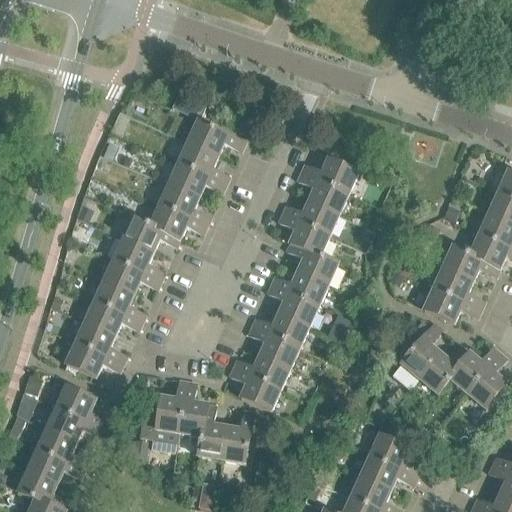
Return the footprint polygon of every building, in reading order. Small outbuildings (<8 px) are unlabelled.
[(178,97),(172,110),(200,122),(205,110),(178,97)] [(133,113),(130,119),(145,126),(148,120),(133,113)] [(111,135),(122,140),(126,130),(115,125),(111,135)] [(188,147),(218,161),(224,148),(241,156),(245,146),(198,125),(188,147)] [(112,163),(118,150),(108,145),(102,159),(112,163)] [(212,173),(218,161),(188,147),(179,168),(226,189),(230,181),(212,173)] [(301,177),(348,198),(358,177),(328,163),(322,175),(305,167),(301,177)] [(179,168),(169,188),(199,202),(205,190),(222,198),(226,189),(179,168)] [(499,196),(511,202),(511,177),(508,175),(499,196)] [(314,193),(309,205),(339,219),(348,198),(301,177),(297,185),(314,193)] [(194,214),(199,202),(169,188),(160,209),(207,230),(211,222),(194,214)] [(511,202),(499,196),(489,218),(511,228),(511,202)] [(286,209),(282,218),(329,240),(339,219),(309,205),(303,218),(286,209)] [(93,214),(90,212),(83,209),(77,221),(88,226),(93,214)] [(203,239),(207,230),(160,209),(151,228),(181,242),(186,231),(203,239)] [(449,209),(444,220),(455,225),(460,214),(449,209)] [(320,259),(329,240),(282,218),(278,227),(295,235),(290,246),(320,259)] [(511,228),(489,218),(479,239),(511,253),(511,228)] [(181,242),(151,228),(134,220),(123,243),(154,257),(160,245),(176,252),(181,242)] [(436,243),(440,232),(429,227),(424,237),(436,243)] [(511,253),(479,239),(471,258),(501,271),(506,261),(511,263),(511,253)] [(148,270),(154,257),(123,243),(114,265),(161,286),(165,277),(148,270)] [(304,264),(298,276),(328,289),(338,267),(320,259),(290,246),(286,255),(304,264)] [(471,258),(454,250),(443,273),(474,287),(479,275),(496,283),(501,271),(471,258)] [(157,295),(161,286),(114,265),(104,285),(135,299),(140,287),(157,295)] [(411,274),(398,268),(395,274),(408,281),(411,274)] [(443,273),(434,293),(479,314),(481,315),(486,306),(469,299),(474,287),(443,273)] [(403,279),(393,274),(389,284),(399,289),(403,279)] [(318,311),(328,289),(298,276),(293,289),(275,280),(271,289),(318,311)] [(129,311),(135,299),(104,285),(95,306),(142,327),(146,319),(129,311)] [(285,306),(279,318),(309,331),(318,311),(271,289),(267,297),(285,306)] [(481,315),(479,314),(434,293),(424,315),(454,328),(460,316),(477,324),(481,315)] [(64,303),(55,299),(50,310),(59,314),(64,303)] [(138,336),(142,327),(95,306),(85,327),(116,341),(121,329),(138,336)] [(299,352),(309,331),(279,318),(274,330),(255,321),(251,330),(299,352)] [(356,327),(346,322),(343,321),(333,342),(336,343),(346,348),(356,327)] [(424,340),(432,331),(423,324),(416,333),(424,340)] [(123,369),(127,361),(110,353),(116,341),(85,327),(76,348),(123,369)] [(435,328),(401,368),(419,383),(441,357),(429,348),(441,334),(435,328)] [(260,359),(290,373),(299,352),(251,330),(247,339),(266,347),(260,359)] [(76,348),(66,369),(96,383),(102,370),(119,378),(123,369),(76,348)] [(450,365),(441,357),(419,383),(437,398),(449,384),(471,357),(462,350),(450,365)] [(466,398),(479,382),(500,357),(493,351),(480,365),(471,357),(449,384),(466,398)] [(500,357),(479,382),(466,398),(484,413),(485,411),(492,403),(506,386),(495,377),(507,362),(500,357)] [(236,363),(232,372),(280,394),(290,373),(260,359),(255,371),(236,363)] [(247,389),(241,402),(270,415),(280,394),(232,372),(228,381),(247,389)] [(29,378),(24,395),(36,399),(42,383),(29,378)] [(178,448),(179,438),(188,386),(178,384),(175,404),(161,401),(160,407),(146,405),(140,442),(178,448)] [(197,388),(188,386),(179,438),(201,441),(206,408),(194,406),(197,388)] [(56,413),(103,434),(107,426),(90,418),(97,404),(66,390),(56,413)] [(492,403),(485,411),(491,416),(497,408),(492,403)] [(197,460),(221,464),(227,432),(213,429),(216,410),(206,408),(201,441),(197,460)] [(99,443),(103,434),(56,413),(46,433),(77,447),(82,435),(99,443)] [(221,464),(245,468),(253,416),(243,414),(240,434),(227,432),(221,464)] [(265,421),(261,431),(270,434),(274,425),(265,421)] [(9,437),(9,438),(17,441),(20,434),(13,430),(9,437)] [(46,433),(37,454),(85,476),(89,467),(71,459),(77,447),(46,433)] [(411,452),(379,437),(369,460),(418,482),(422,473),(405,465),(411,452)] [(146,462),(148,445),(136,443),(133,460),(146,462)] [(81,485),(85,476),(37,454),(27,475),(58,489),(63,477),(81,485)] [(418,482),(369,460),(360,480),(391,495),(396,482),(414,490),(418,482)] [(511,467),(497,461),(494,470),(511,478),(511,467)] [(501,499),(511,503),(511,478),(494,470),(490,479),(507,487),(501,499)] [(52,501),(58,489),(27,475),(18,496),(36,504),(53,511),(68,511),(70,509),(52,501)] [(391,495),(360,480),(350,501),(374,511),(396,511),(385,507),(391,495)] [(315,504),(321,492),(312,488),(306,500),(315,504)] [(211,511),(213,500),(200,498),(198,510),(211,511)] [(478,503),(474,511),(511,511),(511,503),(501,499),(496,511),(478,503)] [(374,511),(350,501),(345,511),(374,511)]
